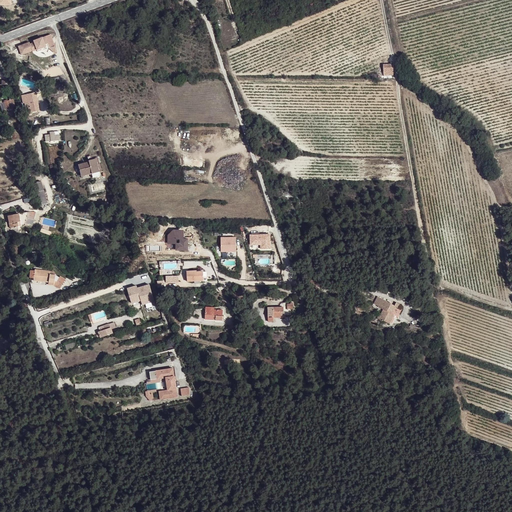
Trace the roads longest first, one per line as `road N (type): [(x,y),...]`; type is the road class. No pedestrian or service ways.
road 1 (unclassified): [(220,286),(287,275),(289,261),(197,0)]
road 2 (track): [(435,324),(384,0)]
road 3 (residential): [(61,384),(0,229)]
